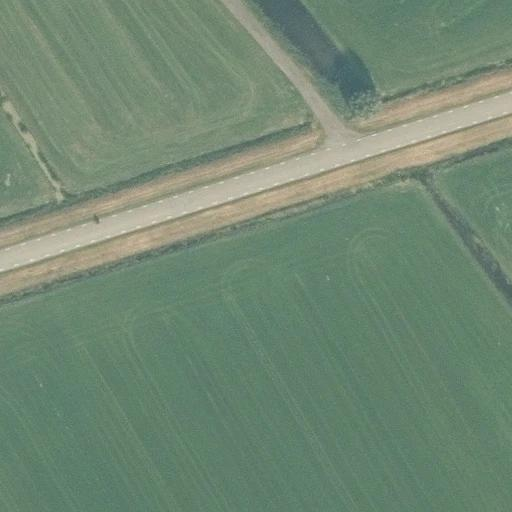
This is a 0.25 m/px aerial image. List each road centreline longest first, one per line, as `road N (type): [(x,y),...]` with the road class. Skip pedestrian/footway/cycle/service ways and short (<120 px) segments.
road 1 (secondary): [(0,270),(511,109)]
road 2 (unknown): [(361,157),(236,0)]
